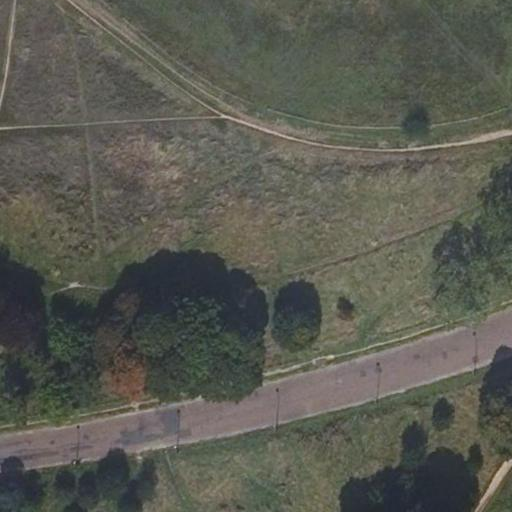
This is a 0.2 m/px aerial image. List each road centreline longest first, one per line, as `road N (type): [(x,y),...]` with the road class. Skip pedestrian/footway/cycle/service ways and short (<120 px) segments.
road 1 (unclassified): [(511,328),(349,381),(116,435),(0,451)]
road 2 (unknown): [(511,131),(413,151),(282,140),(174,87),(70,0)]
